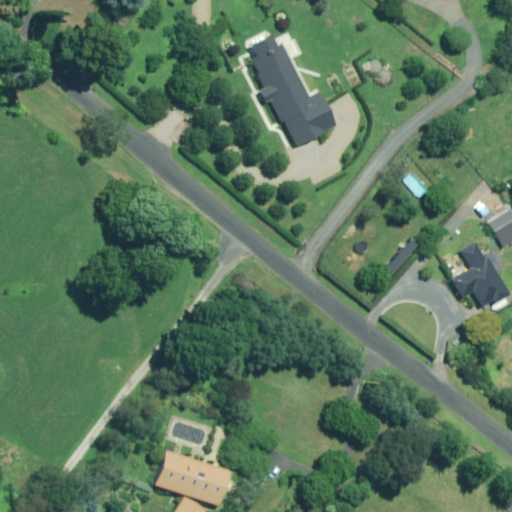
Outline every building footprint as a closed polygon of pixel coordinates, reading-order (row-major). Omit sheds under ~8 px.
[(274,47),(268,35),(249,46),(255,57),(248,61),(263,89),(255,93),(263,108),(269,105),(281,128),(278,129),(289,150),(333,127),(316,93),(307,98),(279,45),(274,47)] [(511,242),(511,213),(509,209),(486,223),(502,249),(511,242)] [(481,260),(471,244),(457,252),(468,269),(448,281),(459,300),(470,293),(478,308),(491,301),(492,303),(506,295),(484,258),(481,260)] [(226,473),(163,452),(152,486),(215,507),(226,473)] [(201,511),(203,510),(180,499),(173,511),(201,511)]
